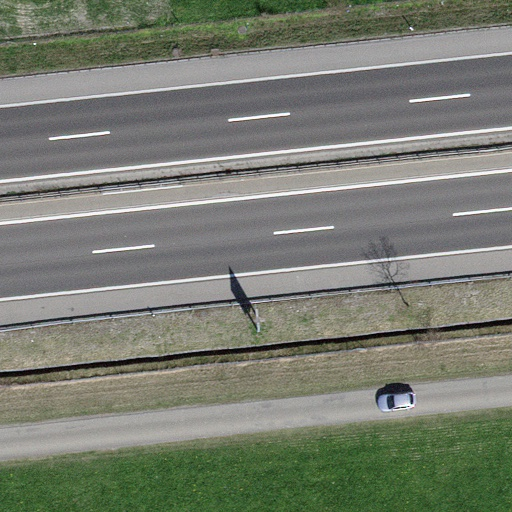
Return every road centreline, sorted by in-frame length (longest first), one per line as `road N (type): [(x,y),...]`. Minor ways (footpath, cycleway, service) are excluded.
road 1 (motorway): [(0,263),(511,210)]
road 2 (motorway): [(511,91),(0,144)]
road 3 (track): [(511,376),(0,428)]
